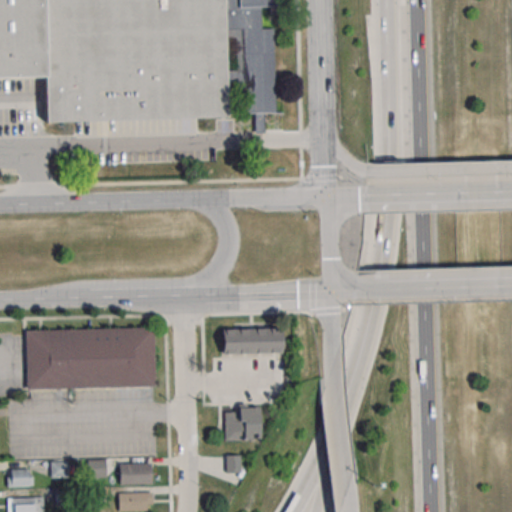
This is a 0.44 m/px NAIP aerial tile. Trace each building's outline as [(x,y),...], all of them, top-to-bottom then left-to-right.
[(0,0),(275,0),(276,6),(260,7),(261,29),(273,28),(276,113),(244,114),(244,103),(227,103),(227,118),(47,123),(45,77),(0,78),(0,0)] [(26,332),(154,328),(156,387),(28,390),(26,332)] [(281,354),(281,328),(221,328),(221,354),(281,354)] [(259,440),(259,406),(224,406),(224,440),(259,440)] [(240,472),(240,455),(224,455),(224,472),(240,472)] [(86,477),(108,477),(108,459),(86,459),(86,477)] [(68,461),(50,461),(50,477),(68,477),(68,461)] [(152,463),(117,463),(117,484),(152,484),(152,463)] [(6,487),(31,486),(31,469),(6,469),(6,487)] [(117,511),(152,511),(152,492),(117,492),(117,511)] [(42,511),(42,497),(7,497),(7,511),(42,511)]
